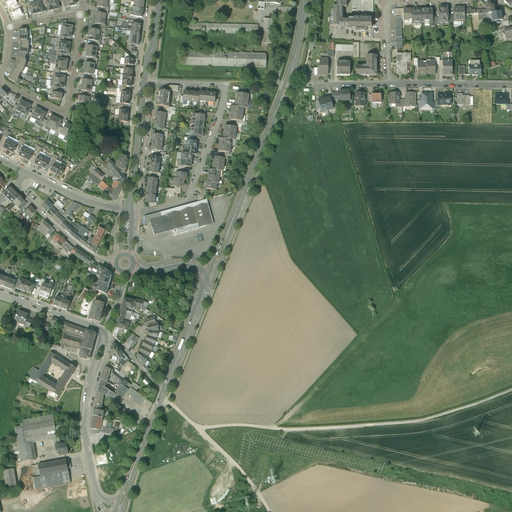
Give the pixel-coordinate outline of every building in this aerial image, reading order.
[(11,0),(6,3),(9,8),(12,6),(13,9),(19,6),(15,0),(11,0)] [(35,4),(37,13),(42,12),(41,6),(44,6),(42,0),(40,0),(40,3),(35,4)] [(47,5),(48,11),(54,10),(51,0),(42,0),(44,6),(47,5)] [(51,0),(54,10),(59,9),(58,3),(61,2),(60,0),(51,0)] [(144,2),(134,0),(133,8),(143,9),(144,2)] [(351,0),(352,7),(356,7),(357,8),(357,12),(373,12),(372,0),(351,0)] [(103,8),(102,11),(109,12),(110,3),(98,2),(97,7),(103,8)] [(487,9),(485,10),(485,7),(482,8),(482,9),(476,10),(476,13),(479,12),(479,14),(496,11),(494,3),(492,3),(491,2),(487,2),(487,4),(486,4),(487,9)] [(32,15),(37,13),(35,4),(30,5),(29,3),(26,3),(27,9),(30,9),(32,15)] [(15,12),(11,13),(14,19),(23,15),(19,6),(13,9),(15,12)] [(439,7),(439,17),(439,21),(440,21),(448,21),(448,16),(448,7),(445,7),(445,6),(442,6),(442,7),(439,7)] [(133,8),(132,7),(131,10),(130,16),(137,17),(142,18),(143,13),(143,9),(133,8)] [(330,22),(330,26),(339,26),(339,28),(348,28),(349,19),(342,19),(342,7),(337,7),(333,7),(333,13),(332,13),(332,17),(331,17),(331,22),(330,22)] [(454,7),(454,14),(454,21),(465,21),(465,15),(465,8),(465,7),(454,7)] [(402,18),(402,19),(404,19),(404,9),(394,9),(394,15),(396,15),(402,15),(402,18)] [(404,9),(404,19),(412,19),(412,10),(412,9),(404,9)] [(418,10),(412,10),(412,19),(412,22),(414,22),(414,25),(418,25),(418,24),(422,24),(422,22),(422,10),(422,9),(418,10)] [(432,10),(422,10),(422,22),(432,22),(433,22),(432,17),(432,10)] [(496,11),(479,14),(479,16),(479,18),(490,16),(490,18),(492,18),(492,21),(495,20),(496,22),(499,22),(499,20),(502,19),(500,10),(496,11)] [(96,13),(95,18),(105,20),(106,15),(108,15),(109,12),(102,11),(102,14),(96,13)] [(349,19),(348,28),(348,29),(355,29),(355,31),(366,31),(366,27),(371,27),(371,18),(365,18),(365,16),(361,16),(361,18),(354,18),(349,18),(349,19)] [(94,24),(100,25),(100,28),(106,29),(107,26),(104,25),(105,20),(95,18),(94,24)] [(273,18),(264,18),(263,43),(272,43),(273,18)] [(132,30),(140,31),(141,25),(141,22),(136,21),(125,20),(121,19),(120,23),(122,23),(122,28),(119,28),(115,27),(118,28),(120,28),(123,29),(131,30),(132,30)] [(62,26),(62,31),(71,32),(72,27),(66,26),(67,21),(61,22),(61,25),(62,26)] [(258,25),(185,23),(185,32),(258,33),(258,25)] [(511,27),(511,28),(510,28),(509,28),(503,30),(503,32),(504,35),(505,35),(507,35),(508,38),(511,37),(511,27)] [(90,29),(89,35),(99,36),(101,37),(102,31),(106,32),(106,29),(100,28),(99,31),(90,29)] [(131,36),(139,37),(140,31),(132,30),(131,30),(123,29),(120,28),(118,28),(119,31),(131,32),(130,36),(131,36)] [(58,39),(64,40),(65,37),(71,38),(71,32),(62,31),(61,36),(59,36),(58,39)] [(94,41),(94,44),(100,45),(100,42),(98,41),(99,36),(89,35),(89,40),(94,41)] [(131,45),(130,47),(134,48),(134,45),(138,46),(139,37),(131,36),(130,36),(129,44),(131,45)] [(58,42),(57,47),(69,49),(70,44),(64,43),(64,40),(58,39),(55,38),(54,38),(54,41),(58,42)] [(88,46),(87,52),(97,53),(98,48),(100,48),(100,45),(94,44),(93,47),(88,46)] [(48,54),(62,57),(62,54),(68,55),(69,49),(57,47),(52,47),(51,51),(49,51),(48,54)] [(266,54),(183,51),(182,65),(266,67),(266,54)] [(86,57),(92,58),(91,61),(98,62),(98,59),(96,58),(97,53),(87,52),(86,57)] [(15,59),(18,59),(25,61),(26,55),(19,53),(16,53),(15,59)] [(397,74),(409,74),(409,63),(411,63),(411,54),(406,53),(405,53),(405,54),(397,53),(397,74)] [(57,64),(66,66),(67,61),(61,60),(62,57),(48,54),(48,58),(50,58),(49,64),(57,65),(57,64)] [(377,56),(366,56),(366,66),(356,66),(356,75),(377,75),(377,56)] [(319,68),(318,68),(318,75),(327,75),(327,58),(319,58),(319,68)] [(16,61),(15,64),(25,67),(26,61),(25,61),(18,59),(18,62),(16,61)] [(443,61),(443,69),(443,75),(452,75),(452,61),(449,61),(449,60),(448,60),(448,61),(443,61)] [(473,65),(469,65),(469,75),(481,75),(481,65),(480,65),(480,60),(473,60),(473,65)] [(85,63),(84,68),(94,70),(95,64),(97,65),(98,62),(91,61),(91,64),(85,63)] [(349,75),(350,62),(337,61),(336,75),(349,75)] [(436,74),(436,65),(436,62),(427,61),(427,63),(427,74),(436,74)] [(426,75),(427,74),(427,63),(418,63),(417,63),(417,66),(417,75),(426,75)] [(16,67),(15,69),(15,70),(21,72),(21,73),(22,73),(25,67),(15,64),(14,67),(16,67)] [(53,73),(59,73),(60,71),(66,71),(66,66),(57,64),(57,65),(56,70),(53,69),(53,73)] [(83,74),(89,75),(89,78),(95,79),(95,75),(93,75),(94,70),(84,68),(83,74)] [(11,71),(10,74),(19,78),(21,73),(21,72),(15,70),(15,69),(13,69),(12,71),(11,71)] [(52,81),(54,81),(64,83),(65,77),(59,76),(59,73),(53,73),(52,81)] [(19,78),(10,74),(8,76),(10,77),(8,79),(15,84),(18,86),(21,81),(18,79),(19,78)] [(83,80),(82,85),(92,87),(92,81),(95,82),(95,79),(89,78),(88,81),(83,80)] [(120,89),(126,89),(126,87),(131,87),(132,81),(123,80),(122,86),(120,86),(120,89)] [(63,88),(64,83),(54,81),(52,81),(51,81),(50,86),(51,86),(50,89),(57,90),(57,87),(63,88)] [(87,91),(86,94),(92,95),(93,92),(91,92),(92,87),(82,85),(81,91),(87,91)] [(49,92),(48,98),(61,100),(62,94),(56,93),(57,90),(50,89),(50,92),(49,92)] [(121,98),(130,99),(130,93),(125,92),(126,89),(120,89),(119,92),(121,92),(121,98)] [(159,91),(157,105),(168,107),(170,92),(159,91)] [(184,92),(183,101),(191,102),(192,93),(184,92)] [(200,94),(199,101),(207,102),(208,93),(200,92),(200,94)] [(350,92),(340,92),(340,94),(340,100),(340,101),(350,100),(350,92)] [(200,94),(192,93),(191,102),(199,103),(199,101),(200,94)] [(208,93),(207,102),(214,103),(216,94),(208,93)] [(248,101),(249,95),(237,93),(236,100),(248,101)] [(364,93),(356,93),(356,101),(356,105),(364,105),(364,93)] [(399,93),(390,93),(390,100),(390,104),(399,104),(399,100),(399,93)] [(405,106),(406,106),(415,106),(416,94),(405,93),(405,101),(405,106)] [(92,98),(92,95),(86,94),(86,97),(80,96),(79,102),(89,104),(90,98),(92,98)] [(426,94),(422,94),(421,107),(432,107),(432,94),(426,94)] [(446,95),(438,95),(438,101),(438,105),(446,105),(446,103),(451,103),(451,94),(446,94),(446,95)] [(462,94),(457,94),(457,105),(462,105),(462,104),(469,104),(469,96),(464,96),(462,96),(462,94)] [(507,94),(495,94),(495,104),(507,104),(507,94)] [(377,106),(377,103),(381,103),(381,96),(372,96),(372,103),(373,103),(373,106),(377,106)] [(329,97),(324,99),(328,111),(333,109),(331,102),(329,97)] [(118,107),(124,107),(124,104),(129,105),(130,99),(121,98),(120,104),(118,103),(118,107)] [(324,99),(318,101),(321,109),(322,113),(328,111),(324,99)] [(248,101),(236,100),(236,107),(243,108),(247,108),(248,101)] [(16,110),(21,112),(25,103),(20,101),(18,106),(15,105),(12,111),(15,112),(16,110)] [(26,121),(30,113),(28,111),(30,106),(25,103),(21,112),(26,115),(23,119),(26,121)] [(119,116),(128,117),(129,111),(124,110),(124,107),(118,107),(117,110),(119,110),(119,116)] [(243,108),(236,107),(233,107),(232,114),(243,115),(243,108)] [(31,117),(36,120),(41,111),(36,109),(33,114),(30,113),(26,121),(29,122),(31,117)] [(43,126),(46,120),(43,119),(46,113),(41,111),(36,120),(34,123),(42,128),(43,126)] [(156,112),(155,120),(164,121),(165,114),(156,112)] [(192,114),(192,117),(196,118),(195,121),(204,122),(204,115),(192,114)] [(243,115),(232,114),(231,114),(230,120),(242,122),(243,115)] [(47,125),(51,127),(56,119),(51,116),(48,121),(46,120),(43,126),(46,127),(47,125)] [(121,125),(122,125),(122,122),(127,122),(128,117),(119,116),(118,121),(116,121),(116,124),(121,125)] [(58,133),(61,128),(58,126),(61,121),(56,119),(51,127),(50,129),(58,133)] [(155,120),(154,128),(164,129),(164,121),(155,120)] [(204,122),(195,121),(191,121),(191,124),(195,125),(194,128),(203,129),(204,122)] [(61,128),(58,133),(66,137),(71,126),(66,124),(63,129),(61,128)] [(203,129),(194,128),(190,128),(190,131),(194,132),(194,135),(202,136),(203,129)] [(154,135),(153,142),(162,143),(163,136),(154,135)] [(3,148),(8,151),(12,142),(7,140),(3,148)] [(12,142),(8,151),(13,153),(17,145),(12,142)] [(153,142),(152,150),(161,151),(162,143),(153,142)] [(230,146),(219,145),(218,152),(230,153),(230,146)] [(19,156),(24,159),(28,150),(23,148),(19,156)] [(28,150),(24,159),(29,161),(33,153),(28,150)] [(73,170),(75,172),(79,169),(80,167),(85,162),(89,158),(93,154),(91,153),(90,153),(81,163),(78,166),(73,170)] [(116,159),(127,161),(127,157),(123,156),(118,154),(119,153),(118,153),(117,153),(116,159)] [(35,164),(40,167),(44,158),(39,155),(35,164)] [(151,156),(150,164),(159,165),(160,158),(151,156)] [(44,158),(40,167),(45,169),(49,161),(44,158)] [(104,168),(107,165),(103,162),(98,158),(96,160),(100,164),(101,164),(104,168)] [(107,165),(109,167),(112,171),(116,168),(115,166),(113,164),(111,161),(107,165)] [(50,172),(56,174),(60,166),(55,163),(50,172)] [(150,164),(149,172),(158,173),(159,165),(150,164)] [(60,166),(56,174),(61,177),(65,169),(60,166)] [(95,175),(97,177),(100,180),(102,182),(103,183),(105,180),(105,179),(103,178),(104,176),(100,172),(97,169),(96,169),(92,166),(92,167),(89,170),(91,172),(92,173),(95,175)] [(115,166),(122,173),(125,174),(126,167),(115,166)] [(117,182),(119,182),(123,184),(124,181),(125,178),(125,177),(121,173),(116,168),(112,171),(111,172),(114,175),(112,176),(113,177),(110,182),(114,182),(117,182)] [(148,178),(147,186),(157,187),(158,179),(148,178)] [(183,187),(184,180),(176,179),(174,179),(173,185),(175,186),(181,186),(183,187)] [(123,184),(119,182),(117,182),(114,182),(112,187),(114,188),(112,191),(103,183),(102,182),(98,186),(115,201),(123,184)] [(147,186),(146,194),(156,195),(157,187),(147,186)] [(11,204),(19,197),(9,187),(3,194),(2,195),(11,204)] [(41,207),(47,213),(53,205),(49,202),(51,200),(52,201),(54,198),(57,194),(54,192),(47,201),(41,207)] [(155,203),(156,195),(146,194),(145,202),(155,203)] [(15,207),(15,206),(20,211),(20,210),(27,204),(19,197),(11,204),(6,209),(5,210),(9,212),(10,212),(15,207)] [(150,221),(154,235),(171,230),(173,236),(193,230),(208,226),(209,223),(208,221),(212,220),(212,219),(208,205),(207,200),(204,201),(197,202),(144,217),(145,222),(150,221)] [(53,219),(60,226),(67,217),(69,215),(70,213),(73,210),(78,204),(77,204),(73,202),(65,212),(62,209),(60,211),(53,219)] [(47,213),(53,219),(60,211),(62,209),(56,203),(53,206),(53,205),(47,213)] [(78,204),(73,210),(76,212),(81,205),(78,204)] [(22,216),(27,220),(35,212),(30,207),(24,213),(20,210),(20,211),(15,215),(15,216),(19,219),(22,216)] [(91,224),(95,218),(90,215),(88,219),(86,221),(89,222),(91,224)] [(60,226),(65,230),(66,228),(68,225),(69,226),(72,222),(67,217),(60,226)] [(45,221),(37,230),(44,236),(52,228),(45,221)] [(65,230),(70,235),(74,230),(76,227),(72,223),(72,222),(69,226),(68,225),(66,228),(65,230)] [(85,240),(85,239),(88,234),(88,235),(90,231),(87,230),(85,228),(78,224),(76,227),(74,230),(70,235),(75,239),(76,240),(80,243),(83,238),(85,240)] [(92,245),(97,248),(105,230),(99,227),(96,232),(93,239),(91,244),(92,245)] [(49,238),(52,235),(55,231),(52,229),(49,232),(46,236),(49,238)] [(69,251),(72,247),(66,242),(57,234),(52,240),(61,248),(62,247),(68,252),(69,251)] [(94,253),(97,248),(92,245),(91,244),(93,239),(90,237),(88,242),(85,239),(85,240),(83,238),(80,243),(89,250),(94,253)] [(81,260),(84,255),(74,248),(74,249),(71,253),(81,260)] [(90,266),(91,266),(94,262),(84,255),(81,260),(90,266)] [(95,266),(94,268),(111,279),(112,279),(112,277),(111,277),(112,275),(112,274),(101,267),(98,265),(97,267),(95,266)] [(110,279),(93,268),(91,272),(100,277),(99,282),(109,285),(111,280),(110,279)] [(2,277),(0,276),(0,285),(4,287),(7,279),(10,270),(7,269),(5,275),(3,274),(2,277)] [(7,279),(4,287),(12,290),(15,282),(14,281),(7,279)] [(20,279),(16,289),(26,293),(26,292),(32,294),(34,287),(35,285),(34,285),(29,283),(30,282),(20,279)] [(50,279),(48,284),(53,285),(52,290),(53,291),(57,281),(50,279)] [(109,285),(99,282),(97,288),(96,290),(107,295),(109,285)] [(40,291),(39,295),(48,299),(49,295),(50,295),(52,290),(53,285),(48,284),(48,286),(43,284),(40,291)] [(84,290),(79,299),(82,301),(89,291),(88,290),(86,288),(85,288),(84,290)] [(63,300),(60,308),(67,311),(70,302),(67,301),(70,292),(67,290),(66,293),(63,300)] [(56,297),(53,306),(60,308),(63,300),(60,299),(56,297)] [(72,303),(72,304),(70,307),(73,308),(78,299),(75,297),(74,299),(74,300),(72,303)] [(132,301),(124,298),(115,328),(119,329),(119,330),(121,331),(122,329),(127,331),(129,323),(123,321),(124,319),(124,317),(126,310),(127,307),(132,309),(133,308),(135,301),(132,301)] [(136,306),(142,307),(144,302),(145,301),(136,299),(135,299),(133,299),(132,301),(135,301),(133,308),(135,309),(136,306)] [(104,304),(94,301),(89,319),(94,321),(99,322),(104,304)] [(124,317),(128,318),(128,316),(127,316),(128,314),(137,317),(138,314),(136,313),(136,315),(134,314),(134,313),(126,310),(124,317)] [(18,312),(13,324),(19,326),(19,327),(24,329),(28,315),(18,312)] [(145,320),(144,322),(145,326),(147,325),(147,326),(156,323),(154,317),(145,320)] [(67,327),(70,328),(69,333),(85,337),(87,330),(52,318),(50,322),(54,324),(54,323),(67,327)] [(40,322),(38,327),(48,331),(50,326),(40,322)] [(149,331),(159,331),(157,328),(159,327),(157,323),(156,323),(147,326),(149,331)] [(96,333),(87,330),(85,337),(84,340),(82,348),(92,351),(96,333)] [(68,336),(65,335),(64,335),(62,344),(81,349),(82,348),(84,340),(68,336)] [(147,336),(145,341),(154,345),(156,342),(155,342),(157,339),(147,336)] [(142,346),(151,351),(154,346),(154,345),(145,341),(142,346)] [(54,349),(67,357),(68,353),(79,356),(79,358),(81,359),(82,355),(80,355),(81,349),(62,344),(61,344),(60,347),(52,345),(51,349),(54,349)] [(129,360),(115,344),(112,345),(107,365),(118,368),(121,357),(122,358),(127,363),(128,362),(129,360)] [(142,346),(139,352),(149,357),(152,352),(151,351),(142,346)] [(87,358),(87,359),(88,360),(89,360),(90,359),(90,357),(90,356),(92,351),(82,348),(81,349),(80,355),(82,355),(81,359),(86,360),(87,358)] [(137,357),(145,365),(147,361),(149,357),(139,352),(137,357)] [(52,363),(65,372),(70,365),(51,353),(39,372),(33,381),(31,384),(38,389),(41,386),(43,387),(47,380),(43,377),(52,363)] [(124,367),(121,370),(127,375),(134,365),(130,360),(129,360),(128,362),(127,363),(124,367)] [(76,368),(70,365),(65,372),(56,386),(47,380),(43,387),(58,397),(76,368)] [(33,368),(27,377),(33,381),(39,372),(33,368)] [(104,368),(101,380),(107,383),(111,370),(104,368)] [(126,375),(127,375),(121,371),(118,375),(121,378),(123,379),(124,378),(123,377),(125,374),(126,375)] [(118,375),(114,372),(111,376),(118,382),(121,378),(118,375)] [(123,379),(121,378),(118,382),(121,384),(121,385),(125,388),(129,384),(123,379)] [(101,380),(97,391),(104,395),(113,401),(117,396),(115,395),(104,388),(107,383),(101,380)] [(125,388),(121,385),(115,392),(116,393),(120,396),(125,388)] [(118,405),(123,397),(123,398),(127,392),(127,393),(129,390),(125,388),(120,396),(116,393),(115,395),(117,396),(113,401),(113,402),(114,403),(118,405)] [(103,398),(96,397),(94,410),(101,411),(103,398)] [(118,405),(115,411),(131,423),(135,416),(118,405)] [(96,434),(99,434),(100,433),(103,418),(93,416),(91,429),(96,430),(96,434)] [(52,417),(23,422),(24,426),(30,461),(36,460),(33,442),(53,438),(56,438),(56,437),(52,417)] [(15,428),(17,441),(17,442),(19,452),(20,461),(21,462),(30,461),(24,426),(15,428)] [(58,437),(56,437),(56,438),(53,438),(54,443),(56,443),(56,445),(55,445),(56,453),(58,452),(59,456),(69,455),(67,444),(63,445),(62,444),(60,444),(58,437)] [(10,454),(9,454),(11,463),(20,461),(19,452),(17,442),(8,444),(10,454)] [(33,478),(35,490),(71,484),(66,460),(33,466),(35,478),(33,478)] [(17,489),(14,469),(2,472),(6,491),(17,489)]
